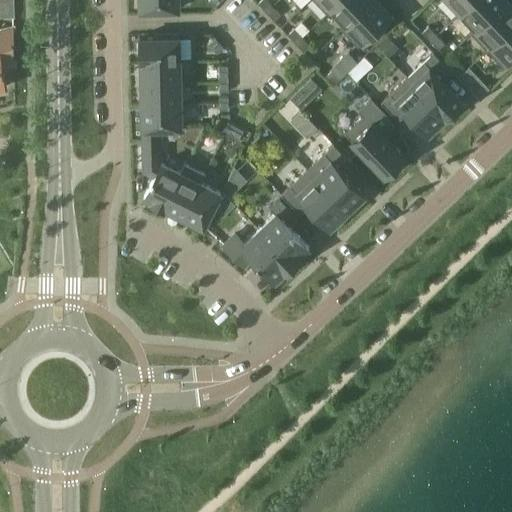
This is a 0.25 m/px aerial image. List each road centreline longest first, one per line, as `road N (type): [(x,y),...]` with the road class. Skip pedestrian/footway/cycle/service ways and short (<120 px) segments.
road 1 (residential): [(511,133),(286,347)]
road 2 (residential): [(59,177),(115,147),(111,0)]
road 3 (residential): [(286,347),(201,262),(129,226)]
road 4 (residential): [(107,407),(219,395),(286,347)]
road 5 (residential): [(286,347),(225,374),(106,374)]
road 6 (residential): [(59,177),(56,0)]
road 7 (residential): [(59,177),(38,341)]
road 8 (residential): [(74,341),(59,177)]
road 9 (residential): [(38,341),(12,360),(2,391),(12,422),(41,442)]
